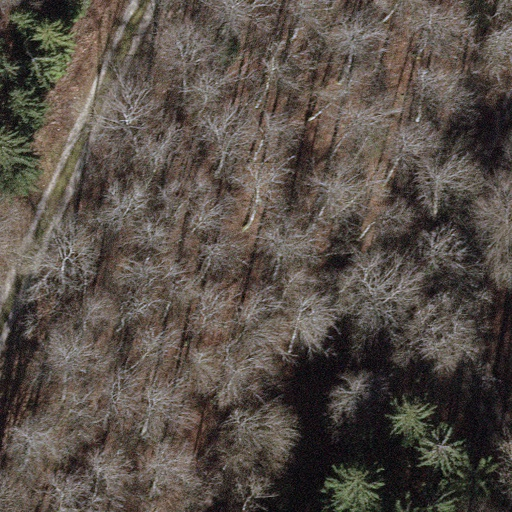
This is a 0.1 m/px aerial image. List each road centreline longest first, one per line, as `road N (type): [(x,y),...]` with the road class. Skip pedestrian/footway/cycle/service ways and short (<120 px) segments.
road 1 (track): [(140,0),(0,333)]
road 2 (track): [(511,133),(465,342),(511,456)]
